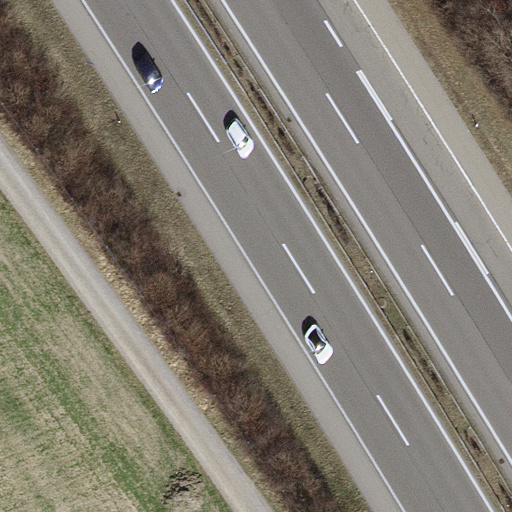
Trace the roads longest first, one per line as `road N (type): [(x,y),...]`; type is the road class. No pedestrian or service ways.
road 1 (motorway): [(128,0),(449,511)]
road 2 (motorway): [(511,388),(267,0)]
road 3 (track): [(0,167),(255,511)]
